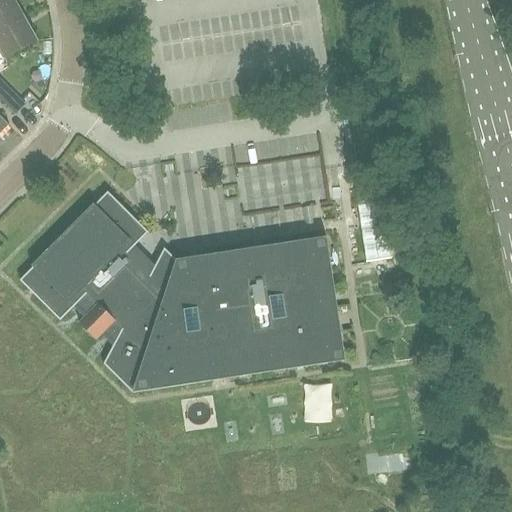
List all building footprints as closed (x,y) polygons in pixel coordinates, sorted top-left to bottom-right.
[(0,0),(0,31),(23,19),(12,0),(0,0)] [(23,19),(0,31),(0,55),(2,58),(4,57),(5,59),(36,41),(23,19)] [(0,97),(15,114),(16,113),(24,105),(0,81),(0,97)] [(0,116),(0,134),(9,126),(0,116)] [(85,318),(79,324),(96,341),(101,335),(113,347),(104,365),(133,394),(346,361),(327,238),(177,261),(164,249),(155,267),(135,246),(149,233),(108,192),(20,281),(60,322),(74,308),(85,318)] [(382,194),(357,198),(369,279),(395,275),(382,194)]
